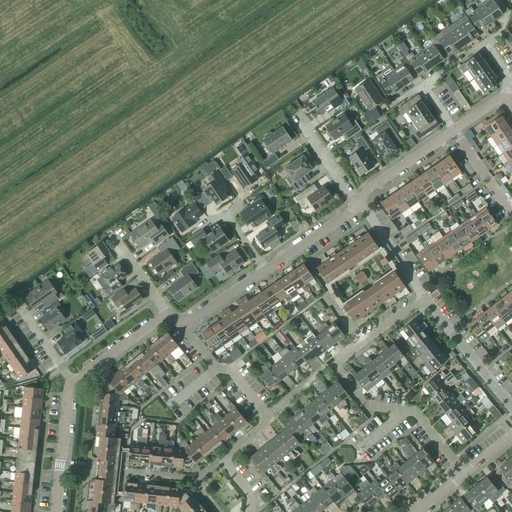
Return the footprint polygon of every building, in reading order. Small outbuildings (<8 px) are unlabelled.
[(483,0),(480,2),(482,6),(493,22),(503,15),(502,14),(507,10),(508,12),(500,0),(483,0)] [(471,9),(465,13),(478,32),(477,30),(482,27),(483,29),(493,22),(482,6),(473,13),(471,9)] [(460,21),(450,27),(453,31),(464,47),(473,40),(472,39),(477,35),(478,37),(479,37),(465,17),(460,21)] [(441,33),(435,37),(449,57),(448,55),(453,52),(454,53),(464,47),(453,31),(450,27),(441,33)] [(511,38),(505,29),(502,35),(509,44),(511,42),(511,38)] [(426,50),(423,51),(434,67),(443,60),(442,59),(447,55),(449,57),(435,37),(430,41),(430,42),(428,42),(424,45),(424,47),(426,50)] [(411,54),(406,58),(419,77),(418,75),(423,72),(424,73),(434,67),(423,51),(414,58),(411,54)] [(479,54),(459,68),(463,74),(467,71),(474,80),(489,69),(482,60),(481,61),(477,56),(479,55),(479,54)] [(403,65),(393,72),(404,87),(414,81),(412,79),(418,76),(419,77),(406,58),(405,58),(400,61),(403,65)] [(382,74),(376,78),(389,97),(388,95),(393,92),(394,94),(404,87),(393,72),(391,68),(382,74)] [(489,69),(474,80),(480,90),(483,88),(486,93),(496,87),(493,81),(496,79),(489,69)] [(363,114),(367,120),(370,125),(381,118),(377,113),(374,108),(383,102),(369,81),(355,90),(369,111),(363,114)] [(343,110),(350,106),(341,93),(337,96),(332,89),(312,102),(321,115),(331,108),(332,110),(339,105),(343,110)] [(459,104),(464,101),(458,91),(452,95),(459,104)] [(417,97),(397,110),(401,116),(405,113),(412,122),(427,112),(421,102),(419,103),(416,98),(417,97)] [(427,112),(412,122),(418,131),(414,134),(418,140),(438,127),(437,126),(436,127),(432,122),(434,121),(427,112)] [(344,116),(326,128),(329,132),(327,134),(331,140),(334,139),(335,140),(343,134),(346,135),(349,140),(361,131),(353,119),(348,122),(344,116)] [(493,135),(507,126),(501,117),(496,121),(494,118),(482,125),(491,138),(494,136),(493,135)] [(392,143),(398,139),(386,122),(375,130),(380,137),(372,142),(384,160),(397,151),(392,143)] [(496,146),(511,135),(511,133),(507,126),(493,135),(494,136),(491,138),(496,146)] [(273,154),(292,141),(283,128),(271,135),(270,133),(264,137),(265,139),(263,141),(273,154)] [(511,135),(496,146),(502,154),(505,152),(511,147),(511,135)] [(361,176),(373,167),(363,152),(369,149),(361,137),(355,141),(358,145),(356,154),(349,158),(361,176)] [(511,147),(505,152),(502,154),(508,163),(511,161),(511,159),(511,147)] [(253,175),(259,171),(248,155),(237,162),(240,166),(232,172),(244,189),(257,180),(253,175)] [(265,169),(278,161),(274,155),(262,164),(265,169)] [(303,176),(312,170),(303,157),(296,162),(295,160),(290,164),(291,165),(285,170),(290,177),(286,179),(295,192),(308,183),(303,176)] [(441,163),(452,179),(461,173),(450,157),(441,163)] [(432,169),(443,185),(452,179),(441,163),(432,169)] [(424,174),(435,191),(443,185),(432,169),(424,174)] [(216,206),(227,199),(222,191),(227,187),(217,173),(207,180),(210,185),(203,190),(208,198),(210,197),(216,206)] [(415,180),(426,197),(435,191),(424,174),(415,180)] [(418,203),(424,198),(426,197),(415,180),(406,186),(418,203)] [(463,196),(473,189),(469,184),(459,191),(463,196)] [(316,212),(333,201),(324,188),(317,192),(315,192),(311,186),(294,198),(301,209),(307,205),(309,208),(311,208),(313,207),(316,212)] [(398,192),(409,209),(418,203),(406,186),(398,192)] [(389,198),(401,214),(409,209),(398,192),(389,198)] [(468,204),(478,197),(474,192),(465,198),(468,204)] [(401,214),(389,198),(381,204),(392,220),(401,214)] [(256,227),(271,216),(260,200),(240,214),(248,225),(252,222),(256,227)] [(194,221),(202,215),(194,204),(186,210),(185,209),(172,219),(182,233),(195,224),(194,221)] [(485,209),(476,215),(478,218),(479,218),(488,231),(497,225),(485,209)] [(276,232),(285,226),(278,215),(266,223),(269,228),(255,237),(264,250),(281,238),(276,232)] [(476,215),(468,221),(470,224),(479,237),(487,231),(478,218),(476,215)] [(156,245),(168,236),(160,225),(156,229),(150,221),(131,235),(140,248),(152,240),(156,245)] [(468,221),(459,227),(461,229),(471,243),(479,237),(470,224),(468,221)] [(403,237),(412,231),(409,225),(399,232),(403,237)] [(459,227),(451,232),(453,235),(462,249),(463,250),(472,245),(471,243),(461,229),(459,227)] [(212,253),(228,242),(219,228),(207,237),(202,231),(190,239),(194,246),(203,240),(212,253)] [(451,232),(442,238),(444,241),(454,255),(462,249),(453,235),(451,232)] [(408,245),(418,238),(414,233),(404,240),(408,245)] [(327,284),(378,249),(368,234),(316,269),(327,284)] [(171,256),(180,249),(172,238),(157,248),(161,254),(149,262),(159,275),(176,263),(171,256)] [(434,244),(445,260),(454,255),(444,241),(442,238),(434,244)] [(105,256),(110,253),(103,242),(97,246),(86,255),(94,266),(93,267),(97,272),(108,265),(104,259),(106,258),(105,256)] [(426,249),(425,250),(436,266),(445,260),(434,244),(426,249)] [(425,250),(416,256),(428,272),(436,266),(425,250)] [(227,275),(244,264),(235,251),(221,260),(218,256),(206,264),(214,274),(223,268),(227,275)] [(383,267),(388,263),(390,261),(387,257),(380,262),(383,267)] [(188,276),(196,271),(192,264),(180,272),(184,278),(168,289),(177,302),(197,288),(188,276)] [(106,269),(100,273),(102,276),(108,284),(104,287),(110,295),(122,287),(118,282),(127,276),(123,271),(124,269),(122,267),(120,266),(119,265),(108,272),(106,269)] [(295,271),(307,289),(311,287),(308,283),(313,279),(303,265),(295,271)] [(307,289),(295,271),(286,277),(296,291),(301,288),(304,292),(307,289)] [(405,288),(394,272),(356,299),(343,307),(354,323),(405,288)] [(296,291),(286,277),(278,282),(290,301),(294,298),(299,295),(296,291)] [(46,308),(58,299),(54,294),(56,293),(48,280),(25,297),(34,309),(42,303),(46,308)] [(290,301),(278,282),(269,288),(279,303),(284,299),(287,303),(290,301)] [(279,303),(269,288),(261,294),(274,312),(277,310),(274,306),(279,303)] [(127,311),(143,300),(136,289),(127,295),(124,290),(111,299),(117,308),(122,304),(127,311)] [(334,300),(337,298),(342,295),(338,290),(331,295),(334,300)] [(252,300),(265,318),(274,312),(261,294),(252,300)] [(511,300),(508,295),(500,301),(510,314),(511,316),(511,300)] [(265,318),(252,300),(249,302),(245,297),(241,300),(257,324),(265,318)] [(257,324),(241,300),(236,303),(240,308),(236,311),(248,330),(257,324)] [(49,331),(65,320),(57,308),(60,306),(57,301),(50,305),(53,310),(41,319),(49,331)] [(500,301),(492,308),(502,320),(505,324),(511,318),(511,316),(510,314),(500,301)] [(492,308),(484,314),(494,327),(497,331),(497,330),(505,324),(502,320),(492,308)] [(248,330),(236,311),(232,314),(228,309),(224,312),(240,335),(248,330)] [(92,310),(82,317),(85,321),(95,314),(92,310)] [(240,335),(224,312),(219,315),(223,320),(219,323),(231,341),(240,335)] [(482,312),(474,319),(475,320),(486,333),(489,337),(497,331),(494,327),(484,314),(482,312)] [(475,320),(467,327),(477,340),(486,333),(475,320)] [(409,339),(425,325),(423,323),(418,327),(414,321),(402,330),(409,339)] [(282,325),(280,322),(272,328),(274,331),(282,325)] [(65,354),(82,343),(76,335),(81,332),(75,323),(62,333),(65,337),(57,343),(61,348),(61,350),(63,353),(64,353),(65,354)] [(223,347),(231,341),(219,323),(210,328),(223,347)] [(321,327),(335,344),(344,337),(334,324),(328,328),(325,324),(321,327)] [(415,346),(427,337),(423,332),(427,328),(425,325),(409,339),(405,341),(412,349),(415,347),(415,346)] [(6,327),(0,331),(0,343),(12,335),(6,327)] [(335,344),(321,327),(317,330),(321,334),(316,338),(326,351),(335,344)] [(214,353),(219,349),(223,347),(210,328),(202,334),(214,353)] [(167,333),(158,340),(175,361),(178,358),(183,354),(179,348),(170,337),(167,333)] [(12,335),(0,343),(0,350),(2,354),(18,344),(12,335)] [(422,354),(438,341),(436,339),(431,342),(427,337),(415,346),(415,347),(422,354)] [(326,351),(316,338),(311,343),(307,338),(303,341),(317,358),(326,351)] [(158,340),(150,347),(162,362),(166,358),(171,364),(175,361),(158,340)] [(317,358),(303,341),(300,344),(303,349),(298,352),(298,353),(301,357),(305,361),(304,362),(308,366),(317,358)] [(440,344),(438,341),(422,354),(422,355),(418,358),(424,365),(440,353),(435,348),(440,344)] [(18,344),(2,354),(8,363),(24,352),(18,344)] [(382,347),(395,363),(403,357),(394,345),(388,349),(384,345),(382,347)] [(242,356),(250,350),(247,346),(239,353),(242,356)] [(150,347),(141,354),(158,374),(161,377),(164,374),(157,365),(162,362),(150,347)] [(378,358),(390,373),(398,367),(395,363),(382,347),(379,349),(383,354),(378,358)] [(305,361),(301,357),(298,353),(298,352),(295,348),(289,353),(286,348),(282,351),(296,368),(304,362),(305,361)] [(296,368),(282,351),(278,354),(282,359),(277,363),(287,376),(296,368)] [(24,352),(8,363),(14,371),(29,361),(24,352)] [(444,358),(440,353),(424,365),(431,374),(451,357),(449,355),(444,358)] [(141,354),(133,361),(145,375),(149,371),(154,377),(158,374),(141,354)] [(390,373),(378,358),(372,362),(368,358),(366,360),(382,380),(390,373)] [(382,380),(366,360),(363,362),(367,366),(362,371),(374,386),(382,380)] [(29,361),(14,371),(20,380),(35,369),(29,361)] [(133,361),(125,367),(141,388),(145,385),(140,379),(145,375),(133,361)] [(264,365),(278,383),(287,376),(277,363),(272,367),(268,362),(264,365)] [(278,383),(264,365),(261,368),(264,373),(259,377),(269,390),(278,383)] [(125,367),(116,374),(128,389),(133,385),(138,390),(141,388),(125,367)] [(374,386),(362,371),(356,375),(353,370),(350,373),(366,393),(374,386)] [(437,376),(424,387),(431,396),(449,382),(454,378),(450,373),(445,376),(442,373),(437,376)] [(116,374),(108,381),(119,395),(119,396),(127,400),(128,398),(123,393),(128,389),(116,374)] [(471,379),(466,383),(473,392),(478,388),(471,379)] [(102,386),(101,394),(119,396),(119,395),(108,381),(102,386)] [(337,382),(330,388),(341,402),(343,400),(348,396),(337,382)] [(449,382),(431,396),(438,405),(451,394),(448,389),(452,385),(449,382)] [(25,387),(24,397),(24,398),(42,400),(43,389),(25,387)] [(330,388),(324,393),(335,407),(335,406),(339,411),(345,406),(346,405),(343,400),(341,402),(330,388)] [(324,393),(317,399),(328,412),(335,407),(324,393)] [(101,394),(100,404),(118,406),(119,401),(126,401),(127,400),(119,396),(101,394)] [(451,394),(438,405),(445,414),(464,399),(461,396),(456,400),(451,394)] [(470,394),(464,399),(467,403),(467,404),(474,399),(470,394)] [(22,409),(41,411),(42,400),(24,398),(22,409)] [(492,406),(486,398),(481,402),(487,410),(492,406)] [(317,399),(310,404),(325,422),(328,419),(325,415),(328,412),(317,399)] [(464,399),(445,414),(452,423),(462,415),(462,416),(467,412),(466,411),(470,408),(467,404),(467,403),(464,399)] [(231,403),(227,406),(232,412),(227,416),(239,430),(247,423),(236,410),(231,403)] [(100,404),(98,415),(124,418),(125,413),(117,413),(118,406),(100,404)] [(310,404),(303,410),(314,423),(317,421),(321,425),(325,422),(310,404)] [(502,417),(493,406),(487,411),(496,422),(502,417)] [(21,419),(40,421),(41,411),(22,409),(21,419)] [(303,410),(297,415),(308,429),(314,423),(303,410)] [(452,423),(448,426),(456,435),(474,421),(471,417),(466,411),(467,412),(462,416),(462,415),(452,423)] [(218,414),(214,417),(230,437),(239,430),(227,416),(222,420),(218,414)] [(354,421),(359,428),(368,420),(363,414),(354,421)] [(98,415),(97,426),(116,428),(116,422),(124,423),(124,418),(98,415)] [(292,418),(290,420),(301,434),(300,435),(303,440),(307,437),(312,443),(316,440),(311,434),(307,429),(308,429),(297,415),(292,418)] [(214,417),(210,420),(215,426),(210,429),(222,444),(230,437),(214,417)] [(20,429),(39,431),(40,421),(21,419),(20,429)] [(290,420),(283,426),(286,430),(294,440),(295,439),(300,435),(301,434),(290,420)] [(474,421),(456,435),(463,444),(477,433),(472,428),(477,424),(474,421)] [(97,426),(96,437),(99,438),(100,437),(121,440),(122,440),(122,435),(115,434),(116,428),(97,426)] [(198,439),(193,443),(205,458),(222,444),(210,429),(205,433),(201,427),(193,433),(198,439)] [(19,440),(37,442),(39,431),(20,429),(19,440)] [(286,430),(280,435),(292,450),(293,450),(299,444),(295,439),(294,440),(286,430)] [(152,447),(150,465),(161,466),(164,434),(159,434),(158,447),(152,447)] [(164,434),(161,466),(171,467),(173,449),(167,448),(168,441),(166,441),(166,435),(164,434)] [(280,435),(274,440),(286,455),(287,454),(289,456),(289,459),(291,462),(299,455),(297,452),(295,452),(293,450),(292,450),(280,435)] [(93,502),(114,504),(116,483),(119,483),(119,478),(120,467),(121,461),(118,461),(121,440),(100,437),(99,438),(97,459),(97,463),(95,477),(95,480),(93,502)] [(130,444),(128,463),(139,464),(142,438),(137,438),(136,445),(130,444)] [(142,438),(139,464),(150,465),(152,447),(146,446),(147,439),(142,438)] [(18,450),(36,452),(37,442),(19,440),(18,450)] [(274,440),(267,445),(280,460),(286,455),(274,440)] [(184,441),(182,442),(184,450),(185,450),(194,461),(196,464),(205,458),(193,443),(189,447),(184,441)] [(173,449),(171,467),(182,469),(183,450),(184,450),(182,442),(180,442),(179,449),(173,449)] [(267,445),(261,450),(274,465),(275,464),(280,460),(267,445)] [(407,448),(425,470),(434,463),(423,449),(418,454),(410,445),(407,448)] [(425,470),(407,448),(403,451),(410,459),(405,464),(416,477),(425,470)] [(18,450),(17,460),(17,461),(35,463),(36,452),(18,450)] [(183,450),(182,469),(190,469),(196,464),(194,461),(185,450),(184,450),(183,450)] [(261,450),(255,455),(268,470),(270,468),(271,471),(271,473),(274,476),(279,472),(282,470),(279,467),(277,466),(275,464),(274,465),(261,450)] [(255,455),(249,460),(256,468),(258,467),(261,471),(263,473),(268,470),(255,455)] [(511,457),(499,468),(503,473),(498,476),(508,489),(511,485),(511,457)] [(374,462),(379,468),(384,464),(379,458),(374,462)] [(16,471),(34,473),(35,463),(17,461),(16,471)] [(393,466),(407,484),(416,477),(405,464),(400,468),(396,463),(393,466)] [(407,484),(393,466),(389,469),(392,474),(387,478),(398,492),(407,484)] [(15,482),(33,484),(34,473),(16,471),(15,482)] [(335,478),(331,481),(346,499),(355,492),(340,473),(334,478),(335,478)] [(398,492),(387,478),(382,482),(378,478),(375,481),(379,486),(386,495),(385,495),(389,499),(398,492)] [(469,494),(464,498),(467,501),(476,511),(479,511),(485,508),(486,509),(492,504),(499,498),(498,497),(505,491),(495,479),(490,483),(487,478),(468,493),(469,494)] [(346,499),(331,481),(327,484),(331,488),(326,492),(325,493),(333,502),(336,507),(346,499)] [(362,484),(377,502),(385,495),(386,495),(379,486),(375,481),(370,485),(366,481),(362,484)] [(13,492),(32,494),(33,484),(15,482),(13,492)] [(134,510),(137,484),(126,483),(123,502),(130,502),(129,510),(134,510)] [(145,504),(147,486),(137,484),(134,510),(139,511),(139,504),(145,504)] [(377,502),(362,484),(359,487),(362,491),(357,496),(368,509),(377,502)] [(147,486),(145,504),(151,505),(150,511),(155,511),(158,487),(147,486)] [(167,507),(169,488),(158,487),(155,511),(160,511),(161,506),(167,507)] [(177,507),(179,489),(169,488),(167,507),(173,507),(172,511),(175,511),(178,507),(177,507)] [(309,491),(324,510),(333,502),(325,493),(326,492),(323,488),(317,493),(313,488),(309,491)] [(177,507),(178,507),(178,508),(187,500),(193,496),(188,490),(179,489),(177,507)] [(304,503),(311,511),(321,511),(324,510),(309,491),(306,494),(310,499),(304,503)] [(12,503),(31,505),(32,494),(13,492),(12,503)] [(181,511),(190,511),(200,505),(193,496),(187,500),(178,508),(178,507),(175,511),(180,511),(181,511)] [(451,506),(455,511),(469,511),(471,511),(460,499),(451,506)] [(89,501),(87,511),(106,511),(107,509),(114,509),(115,505),(114,504),(93,502),(89,501)] [(292,506),(296,511),(311,511),(304,503),(299,507),(296,502),(292,506)] [(11,511),(29,511),(31,505),(12,503),(11,511)]
